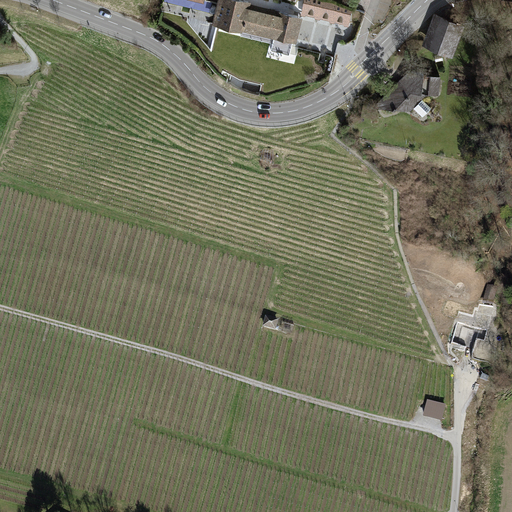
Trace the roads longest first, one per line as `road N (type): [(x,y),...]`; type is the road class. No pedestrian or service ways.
road 1 (track): [(0,306),(457,438)]
road 2 (secondary): [(51,0),(153,39),(211,93),(260,114)]
road 3 (secondary): [(428,0),(338,90),(290,112),(260,114)]
